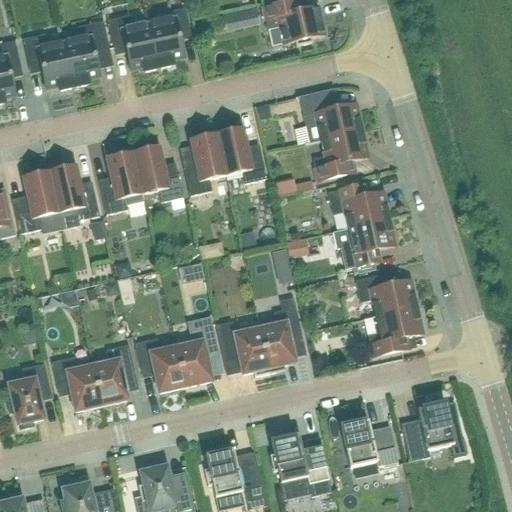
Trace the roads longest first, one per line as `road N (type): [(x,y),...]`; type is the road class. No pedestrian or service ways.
road 1 (residential): [(0,464),(480,355)]
road 2 (residential): [(0,141),(387,54)]
road 3 (tertiary): [(480,355),(387,54)]
